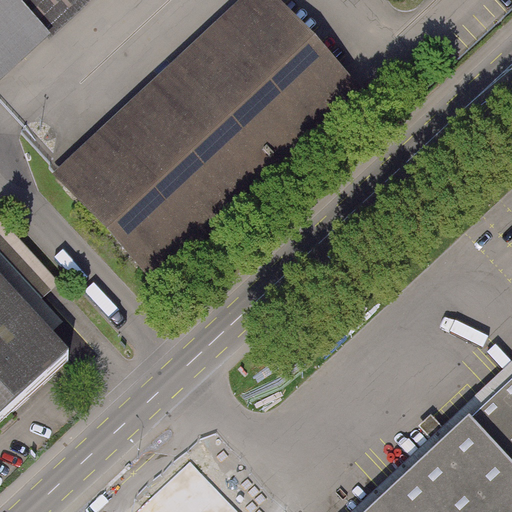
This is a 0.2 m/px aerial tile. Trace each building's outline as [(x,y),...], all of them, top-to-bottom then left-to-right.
[(0,0),(0,83),(90,0),(0,0)] [(269,0),(67,184),(159,284),(360,101),(269,0)] [(0,435),(79,366),(0,281),(0,435)] [(511,511),(511,381),(371,511),(511,511)] [(232,511),(206,467),(139,507),(142,511),(232,511)]
